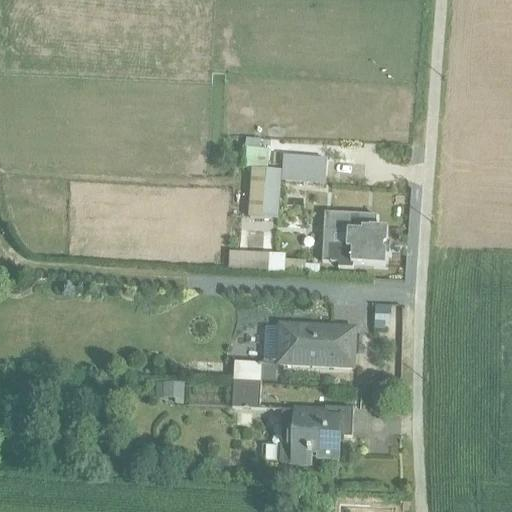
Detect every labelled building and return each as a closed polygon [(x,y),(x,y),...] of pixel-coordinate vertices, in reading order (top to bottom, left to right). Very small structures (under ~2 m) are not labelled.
[(246,143),(244,173),(253,173),(249,223),(263,224),(263,223),(280,224),(282,186),(325,190),(327,164),(284,160),(283,176),(269,175),(270,156),(261,155),(261,144),(246,143)] [(326,218),(323,266),(339,267),(338,273),(353,274),(353,270),(386,272),(387,260),(390,260),(391,247),(388,247),(389,235),(377,234),(378,221),(326,218)] [(230,256),(229,274),(306,278),(305,280),(320,281),(320,271),(306,270),(306,266),(287,265),(287,259),(230,256)] [(234,388),(262,390),(262,387),(278,388),(279,371),(355,375),(357,334),(279,331),(279,332),(266,332),(263,370),(235,368),(234,388)] [(185,388),(158,388),(157,403),(175,403),(175,409),(185,409),(185,388)] [(262,390),(234,388),(233,414),(261,415),(262,390)] [(281,453),(280,468),(291,469),(291,473),(313,474),(314,463),(317,463),(317,465),(331,466),(340,466),(341,448),(337,448),(337,443),(353,443),(355,415),(326,413),(326,415),(295,413),(295,416),(283,415),(282,434),(289,434),(289,438),(286,438),(284,440),(283,443),(283,447),(286,449),(288,450),(288,453),(281,453)] [(109,457),(107,481),(133,483),(135,459),(109,457)]
